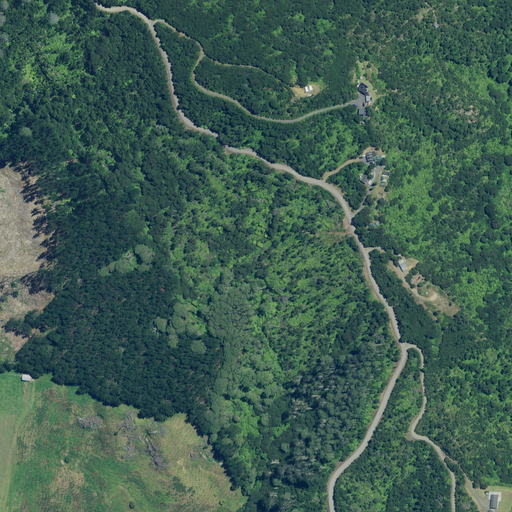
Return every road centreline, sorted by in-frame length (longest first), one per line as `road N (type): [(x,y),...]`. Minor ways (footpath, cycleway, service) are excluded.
road 1 (residential): [(94,0),(151,23),(188,121),(338,194),(404,347)]
road 2 (residential): [(404,347),(416,346),(422,357),(424,403),(413,431),(436,447),(453,476),(454,511)]
road 3 (residential): [(404,347),(367,439),(334,477),(333,511)]
